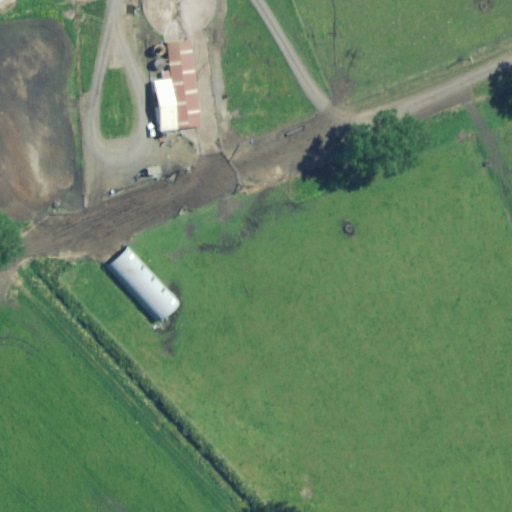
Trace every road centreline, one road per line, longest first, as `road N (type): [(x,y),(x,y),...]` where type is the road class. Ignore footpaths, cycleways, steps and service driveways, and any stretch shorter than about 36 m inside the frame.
road 1 (unknown): [(254,0),(319,107),(355,129),(511,65)]
road 2 (unknown): [(137,150),(140,93),(113,19),(119,0)]
